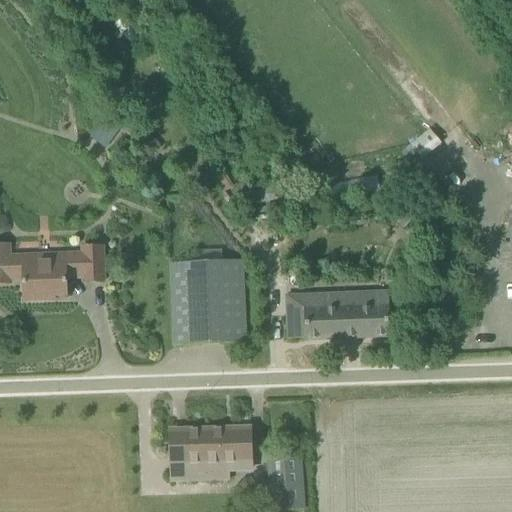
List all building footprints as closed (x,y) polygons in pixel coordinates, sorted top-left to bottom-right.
[(159,40),(167,32),(152,15),(143,23),(159,40)] [(133,48),(142,42),(125,18),(116,25),(133,48)] [(442,145),(440,142),(430,130),(410,146),(422,161),(442,145)] [(85,283),(103,282),(102,248),(83,248),(84,255),(9,258),(8,246),(0,246),(0,284),(10,284),(10,280),(24,280),(24,301),(55,300),(54,297),(67,297),(66,277),(84,276),(85,283)] [(174,346),(248,343),(243,261),(170,264),(174,346)] [(286,320),(287,341),(305,340),(305,343),(389,339),(388,308),(367,309),(367,294),(337,295),(337,302),(304,303),(305,319),(286,320)] [(252,464),(251,430),(170,432),(172,483),(229,481),(229,464),(252,464)] [(269,461),(271,494),(273,511),(305,509),(301,459),(269,461)]
